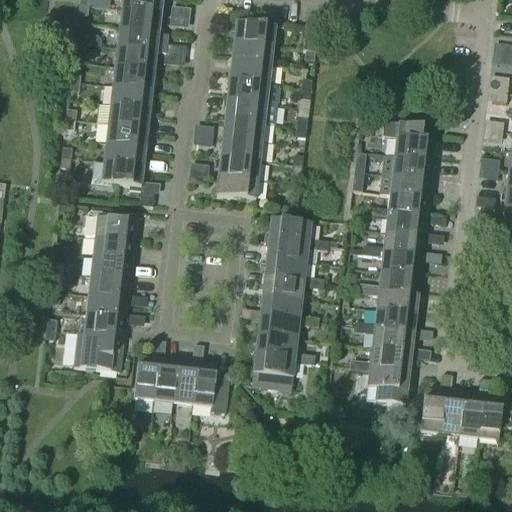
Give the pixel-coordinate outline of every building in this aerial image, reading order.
[(79,0),(78,9),(88,10),(89,0),(79,0)] [(122,0),(121,13),(160,18),(161,0),(122,0)] [(88,10),(78,9),(77,19),(87,20),(88,10)] [(121,13),(118,33),(158,37),(160,18),(121,13)] [(235,26),(233,46),(272,51),(274,31),(283,32),(283,28),(271,27),(271,30),(235,26)] [(302,54),(305,54),(315,55),(317,32),(305,31),(302,54)] [(118,33),(116,52),(156,56),(158,37),(118,33)] [(75,37),(74,47),(84,48),(85,38),(75,37)] [(233,46),(230,65),(270,70),(272,51),(233,46)] [(84,48),(74,47),(73,57),(82,58),(84,48)] [(116,52),(114,71),(153,75),(156,56),(116,52)] [(304,64),(313,66),(315,55),(305,54),(304,64)] [(230,65),(228,84),(268,89),(270,70),(230,65)] [(114,71),(112,90),(151,94),(153,75),(114,71)] [(71,75),(69,85),(79,86),(80,76),(71,75)] [(302,82),(300,92),(310,94),(311,83),(302,82)] [(228,84),(226,103),(266,108),(268,89),(228,84)] [(79,86),(69,85),(68,95),(78,96),(79,86)] [(112,90),(110,109),(149,114),(151,94),(112,90)] [(310,94),(300,92),(299,103),(309,104),(310,94)] [(226,103),(224,122),(263,127),(273,128),(276,109),(266,108),(226,103)] [(110,109),(107,128),(147,133),(149,114),(110,109)] [(66,113),(65,123),(75,124),(76,114),(66,113)] [(297,121),(296,131),(306,132),(307,122),(297,121)] [(224,122),(222,141),(261,146),(263,127),(224,122)] [(75,124),(65,123),(64,133),(74,134),(75,124)] [(393,161),(433,165),(435,145),(421,144),(422,130),(383,125),(382,140),(396,142),(393,161)] [(358,137),(368,139),(369,129),(359,127),(358,137)] [(107,128),(105,147),(145,152),(147,133),(107,128)] [(306,132),(296,131),(295,141),(305,142),(306,132)] [(222,141),(220,161),(259,165),(261,146),(222,141)] [(105,147),(103,166),(142,171),(145,152),(105,147)] [(62,151),(61,161),(70,162),(72,152),(62,151)] [(356,156),(353,175),(363,176),(365,157),(356,156)] [(293,159),(292,169),(301,170),(303,160),(293,159)] [(381,179),(431,184),(433,165),(393,161),(383,160),(381,179)] [(70,162),(61,161),(59,171),(69,172),(70,162)] [(220,161),(217,180),(257,184),(259,165),(220,161)] [(142,171),(103,166),(93,165),(91,185),(129,189),(128,194),(140,195),(142,171)] [(301,170),(292,169),(290,179),(300,180),(301,170)] [(363,176),(353,175),(352,185),(362,186),(363,176)] [(379,198),(389,199),(428,204),(431,184),(381,179),(379,198)] [(257,184),(217,180),(215,200),(255,204),(257,184)] [(511,194),(505,194),(503,213),(511,213),(511,194)] [(154,197),(140,196),(138,210),(152,211),(154,197)] [(287,208),(297,209),(298,199),(288,198),(287,208)] [(387,218),(426,223),(428,204),(389,199),(387,213),(387,218)] [(59,219),(68,220),(70,210),(60,209),(59,219)] [(366,221),(376,222),(377,212),(368,211),(366,221)] [(385,237),(424,242),(426,223),(387,218),(387,213),(377,212),(376,222),(386,223),(385,237)] [(511,213),(503,213),(501,233),(511,234),(511,213)] [(94,241),(94,242),(134,247),(136,227),(107,223),(108,216),(91,214),(88,216),(85,240),(94,241)] [(270,223),(268,243),(307,247),(307,253),(317,254),(318,244),(308,242),(310,228),(270,223)] [(382,256),(422,261),(424,242),(385,237),(383,251),(382,256)] [(94,242),(92,261),(131,266),(134,247),(94,242)] [(268,243),(266,262),(305,267),(307,253),(307,247),(268,243)] [(328,245),(318,244),(317,254),(326,255),(328,245)] [(56,247),(54,257),(64,258),(65,248),(56,247)] [(362,259),(372,260),(373,250),(363,249),(362,259)] [(380,275),(419,280),(422,261),(382,256),(383,251),(373,250),(372,260),(382,261),(380,275)] [(64,258),(54,257),(53,267),(63,268),(64,258)] [(92,261),(90,280),(129,285),(131,266),(92,261)] [(266,262),(263,281),(303,286),(302,291),(312,292),(313,282),(303,281),(305,267),(266,262)] [(378,294),(417,299),(419,280),(380,275),(378,289),(378,294)] [(90,280),(88,299),(127,304),(129,285),(90,280)] [(263,281),(261,300),(301,305),(302,291),(303,286),(263,281)] [(313,282),(312,292),(322,293),(323,283),(313,282)] [(51,285),(50,295),(60,296),(61,286),(51,285)] [(357,297),(367,298),(369,288),(359,287),(357,297)] [(376,314),(415,319),(417,299),(378,294),(378,289),(369,288),(367,298),(377,300),(376,314)] [(60,296),(50,295),(49,305),(59,306),(60,296)] [(88,299),(86,319),(125,323),(127,304),(88,299)] [(261,300),(259,319),(298,324),(298,329),(308,330),(309,320),(299,319),(301,305),(261,300)] [(373,333),(413,338),(415,319),(376,314),(374,328),(373,333)] [(80,318),(78,337),(123,342),(125,323),(86,319),(80,318)] [(259,319),(257,338),(296,343),(298,329),(298,324),(259,319)] [(309,320),(308,330),(318,331),(319,321),(309,320)] [(47,323),(46,333),(55,334),(57,324),(47,323)] [(353,336),(363,337),(364,327),(354,326),(353,336)] [(373,338),(371,352),(411,357),(413,338),(373,333),(374,328),(364,327),(363,337),(373,338)] [(55,334),(46,333),(44,343),(54,344),(55,334)] [(123,342),(78,337),(74,372),(119,377),(123,342)] [(257,338),(255,357),(294,362),(293,367),(303,368),(304,358),(295,357),(296,343),(257,338)] [(155,344),(154,354),(164,356),(165,346),(155,344)] [(193,349),(192,359),(202,360),(203,350),(193,349)] [(371,352),(369,366),(369,371),(408,376),(411,357),(371,352)] [(133,402),(153,404),(158,365),(163,366),(164,356),(154,354),(153,364),(138,363),(133,402)] [(294,362),(255,357),(251,391),(290,395),(293,367),(294,362)] [(314,359),(304,358),(303,368),(313,369),(314,359)] [(172,407),(191,409),(196,369),(201,370),(202,360),(192,359),(191,369),(177,367),(172,407)] [(349,374),(358,375),(360,365),(350,364),(349,374)] [(153,404),(172,407),(177,367),(163,366),(158,365),(153,404)] [(369,366),(360,365),(358,375),(368,376),(365,405),(404,410),(408,376),(369,371),(369,366)] [(196,369),(191,409),(211,411),(210,416),(224,417),(228,378),(215,377),(216,372),(201,370),(196,369)] [(441,378),(440,388),(450,389),(451,379),(441,378)] [(479,382),(478,392),(488,393),(489,383),(479,382)] [(419,435),(439,438),(444,398),(449,399),(450,389),(440,388),(439,398),(424,396),(419,435)] [(458,440),(477,442),(482,403),(487,403),(488,393),(478,392),(477,402),(463,400),(458,440)] [(439,438),(458,440),(463,400),(449,399),(444,398),(439,438)] [(482,403),(477,442),(497,444),(499,430),(511,431),(511,410),(501,409),(502,405),(487,403),(482,403)]
